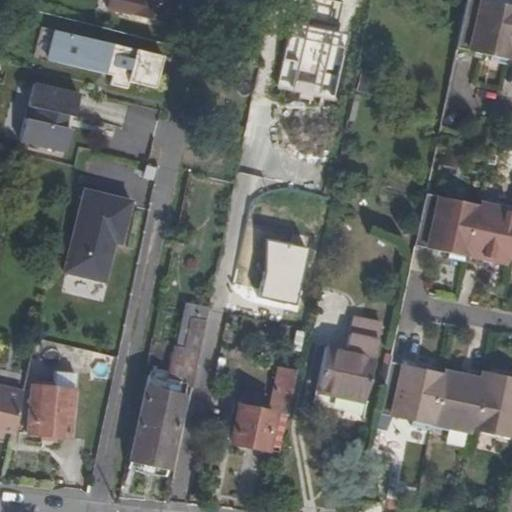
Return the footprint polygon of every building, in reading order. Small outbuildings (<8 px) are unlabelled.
[(109,0),(107,9),(169,25),(175,0),(109,0)] [(511,1),(504,0),(466,0),(457,45),(492,52),(492,57),(508,61),(510,56),(511,56),(511,1)] [(37,29),(36,57),(44,57),(46,29),(37,29)] [(163,56),(54,32),(48,61),(112,76),(110,84),(128,89),(129,82),(156,88),(163,56)] [(78,95),(32,85),(19,141),(65,152),(78,95)] [(97,101),(95,118),(124,122),(126,105),(97,101)] [(425,190),(413,242),(448,250),(447,254),(480,262),(482,254),(511,260),(511,204),(500,202),(499,206),(458,197),(425,190)] [(131,201),(83,191),(66,276),(106,284),(116,234),(124,236),(131,201)] [(190,382),(198,345),(206,305),(183,301),(168,377),(183,381),(190,382)] [(382,330),(386,310),(356,305),(353,324),(382,330)] [(341,322),(338,338),(363,343),(362,351),(378,354),(382,330),(353,324),(341,322)] [(363,343),(338,338),(328,336),(317,393),(367,403),(378,354),(362,351),(363,343)] [(387,358),(376,411),(409,419),(409,423),(427,427),(428,423),(445,427),(447,422),(486,431),(507,436),(511,411),(511,375),(481,369),(481,370),(466,367),(464,375),(398,360),(387,358)] [(279,450),(286,410),(289,398),(295,367),(277,364),(268,407),(238,401),(230,441),(279,450)] [(57,366),(55,383),(72,385),(75,368),(57,366)] [(164,475),(183,381),(168,377),(146,373),(127,458),(151,462),(149,472),(164,475)] [(0,435),(8,437),(22,381),(0,375),(0,435)] [(72,385),(55,383),(31,380),(26,431),(69,435),(75,385),(72,385)] [(125,467),(149,472),(151,462),(127,458),(125,467)] [(362,502),(380,504),(388,469),(371,466),(362,502)] [(497,511),(511,511),(511,487),(504,485),(497,511)]
